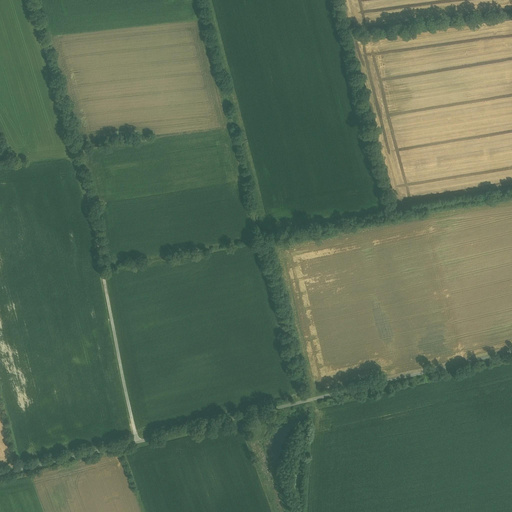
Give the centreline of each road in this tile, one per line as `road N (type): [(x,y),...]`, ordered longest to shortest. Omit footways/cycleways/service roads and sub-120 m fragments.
road 1 (residential): [(133,433),(70,126),(32,0)]
road 2 (residential): [(133,433),(511,347)]
road 3 (residential): [(0,466),(133,433)]
